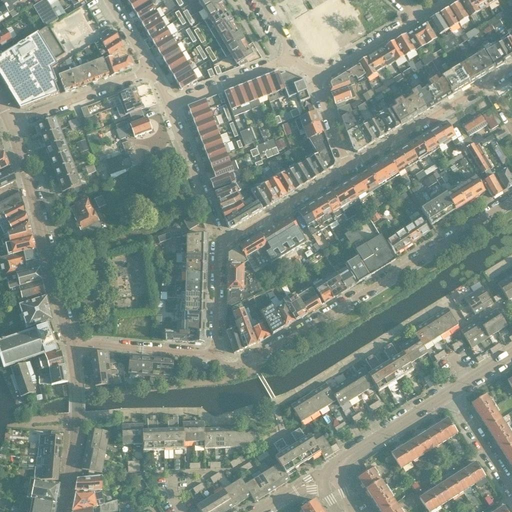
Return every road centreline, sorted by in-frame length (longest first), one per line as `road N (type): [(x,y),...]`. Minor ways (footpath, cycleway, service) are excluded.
road 1 (residential): [(213,354),(228,366),(249,360),(511,199)]
road 2 (tertiary): [(70,347),(9,124)]
road 3 (residential): [(511,67),(348,166)]
road 4 (tertiary): [(61,511),(77,418),(70,347)]
road 5 (residential): [(348,166),(218,243)]
road 6 (residential): [(149,70),(9,124)]
road 7 (tertiary): [(330,476),(342,460),(451,390)]
road 8 (residential): [(218,243),(167,106)]
road 9 (residential): [(70,347),(213,354)]
road 10 (residential): [(290,56),(167,106)]
